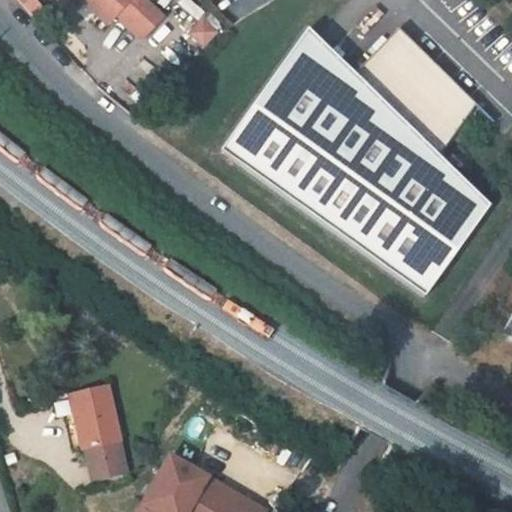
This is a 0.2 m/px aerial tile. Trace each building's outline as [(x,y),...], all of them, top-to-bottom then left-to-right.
[(82,0),(108,24),(116,16),(142,40),(162,19),(142,0),(82,0)] [(186,34),(201,48),(216,31),(201,17),(186,34)] [(222,152),(426,300),(492,209),(441,159),(477,106),(399,30),(356,76),(343,94),(297,49),(222,152)] [(356,76),(310,31),(297,49),(343,94),(356,76)] [(511,317),(501,336),(511,342),(511,317)] [(92,481),(126,473),(107,387),(71,395),(75,414),(77,414),(92,481)] [(263,511),(266,506),(161,453),(131,511),(263,511)]
